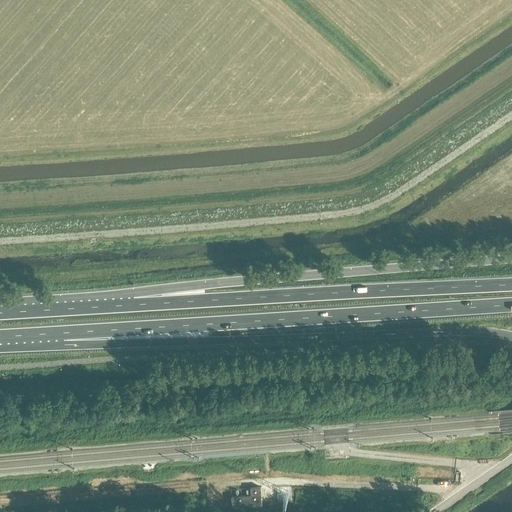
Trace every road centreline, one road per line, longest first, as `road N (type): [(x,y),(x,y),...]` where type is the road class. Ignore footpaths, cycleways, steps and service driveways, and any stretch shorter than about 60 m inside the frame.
road 1 (track): [(0,395),(388,372),(459,355),(511,361)]
road 2 (track): [(465,490),(269,481),(0,499)]
road 3 (motorway): [(62,333),(511,304)]
road 4 (motorway): [(62,333),(191,342),(438,331),(511,337)]
road 5 (motorway): [(511,259),(212,283),(131,304)]
road 6 (motorway): [(511,284),(131,304)]
road 7 (motorway): [(131,304),(0,313)]
